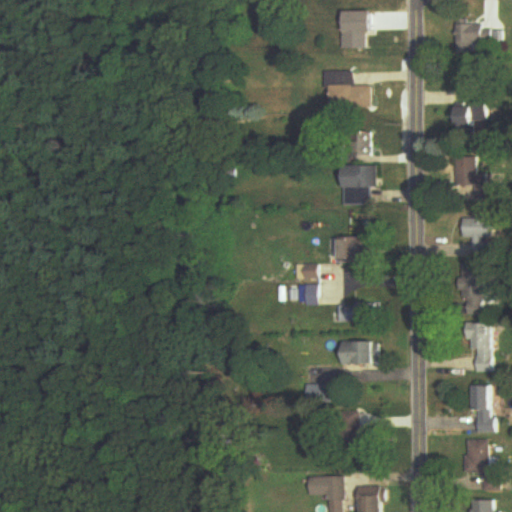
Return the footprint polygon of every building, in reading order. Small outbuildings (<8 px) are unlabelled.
[(378,35),(378,14),(349,13),(349,51),(373,51),(373,35),(378,35)] [(480,53),(480,44),(506,44),(506,27),(461,27),(461,53),(480,53)] [(330,74),(330,111),(377,111),(377,87),(359,87),(359,74),(330,74)] [(481,142),(481,123),(494,123),(494,96),(476,95),(476,108),(462,108),(461,141),(481,142)] [(463,161),(462,189),(481,189),(481,197),(495,198),(496,162),(463,161)] [(349,207),(376,207),(376,190),(384,190),(384,168),(350,167),(349,207)] [(479,240),(478,259),(497,259),(498,219),(471,218),(470,240),(479,240)] [(379,239),(345,239),(345,266),(379,266),(379,239)] [(301,266),(302,283),(325,283),(325,266),(301,266)] [(490,269),(467,269),(467,317),(490,317),(490,269)] [(304,307),(325,307),(325,287),(304,287),(304,307)] [(345,306),(345,325),(381,325),(381,306),(345,306)] [(499,326),(479,326),(480,375),(499,374),(499,326)] [(347,367),(383,367),(383,344),(347,344),(347,367)] [(485,435),(501,434),(501,388),(478,388),(478,412),(485,411),(485,435)] [(497,442),(473,442),(473,476),(490,476),(490,492),(506,492),(506,475),(497,475),(497,442)] [(332,511),(349,511),(350,479),(316,478),(316,497),(333,497),(332,511)] [(365,511),(389,511),(389,488),(365,488),(365,511)]
